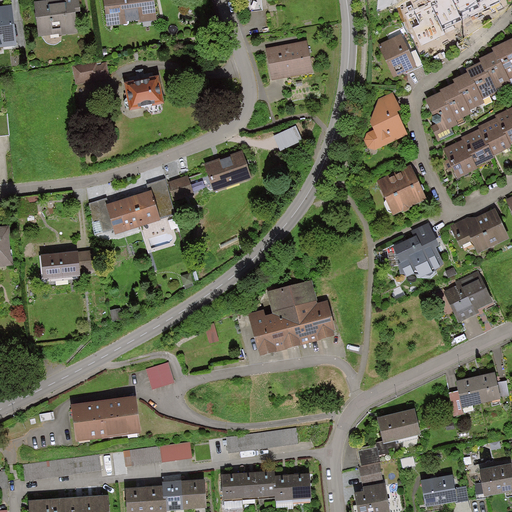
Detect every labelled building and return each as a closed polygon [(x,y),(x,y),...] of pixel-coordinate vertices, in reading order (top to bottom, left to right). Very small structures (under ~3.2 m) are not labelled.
[(60,0),(61,1),(38,3),(41,35),(54,34),(53,30),(61,29),(61,33),(75,32),(73,12),(78,12),(77,0),(60,0)] [(152,0),(105,0),(109,24),(154,19),(152,0)] [(247,0),(248,10),(263,9),(261,0),(247,0)] [(429,0),(429,2),(414,9),(412,4),(407,7),(409,11),(405,13),(422,48),(447,36),(444,30),(463,21),(461,17),(481,7),(480,4),(488,0),(429,0)] [(9,8),(0,9),(0,46),(14,45),(9,8)] [(408,34),(381,46),(395,75),(407,70),(408,72),(423,65),(408,34)] [(287,45),(266,50),(273,79),(284,77),(283,74),(309,68),(310,72),(313,72),(306,42),(298,44),(298,45),(288,48),(287,45)] [(508,42),(493,49),(494,52),(509,81),(510,85),(511,84),(511,44),(510,45),(508,42)] [(494,52),(480,59),(481,62),(496,91),(498,94),(506,90),(503,84),(509,81),(494,52)] [(96,61),(74,66),(77,83),(108,76),(105,63),(97,65),(96,61)] [(481,62),(466,70),(468,73),(482,102),(484,106),(493,101),(490,94),(496,91),(481,62)] [(468,73),(454,80),(455,83),(470,112),(472,116),(480,112),(476,105),(482,102),(468,73)] [(130,84),(126,85),(129,97),(124,99),(124,105),(131,110),(147,107),(148,111),(152,115),(159,113),(163,108),(162,102),(167,102),(163,84),(160,83),(159,78),(153,79),(151,74),(130,79),(130,84)] [(455,83),(440,90),(442,94),(456,123),(458,127),(467,123),(463,116),(470,112),(455,83)] [(439,125),(432,128),(438,141),(454,133),(451,126),(456,123),(442,94),(428,102),(439,125)] [(380,105),(372,121),(377,131),(369,136),(368,140),(370,145),(376,147),(405,133),(396,113),(399,110),(393,98),(380,105)] [(511,110),(496,118),(497,120),(509,144),(511,142),(511,110)] [(8,113),(0,114),(0,136),(10,136),(8,113)] [(497,120),(479,129),(481,131),(492,155),(510,146),(509,144),(497,120)] [(481,131),(463,140),(464,143),(475,166),(494,157),(492,155),(481,131)] [(464,143),(446,151),(458,177),(477,168),(475,166),(464,143)] [(221,166),(208,170),(215,190),(250,178),(241,153),(220,161),(221,166)] [(410,169),(380,184),(394,213),(424,198),(410,169)] [(186,178),(169,184),(174,199),(191,193),(186,178)] [(95,235),(124,226),(125,229),(150,223),(148,219),(156,216),(157,219),(171,215),(176,214),(173,202),(167,179),(147,186),(150,193),(136,197),(114,204),(110,205),(108,198),(90,203),(95,235)] [(26,198),(17,199),(18,218),(28,217),(28,212),(37,212),(37,207),(26,207),(26,198)] [(468,219),(453,226),(460,241),(462,240),(460,237),(470,233),(477,247),(479,246),(481,249),(506,238),(495,213),(482,219),(483,220),(471,226),(468,219)] [(412,240),(396,248),(403,264),(400,265),(402,274),(418,274),(423,267),(430,266),(435,271),(444,264),(438,254),(432,242),(435,240),(428,224),(413,231),(417,240),(413,242),(412,240)] [(0,264),(12,263),(8,228),(0,228),(0,264)] [(98,252),(78,254),(79,269),(100,267),(98,252)] [(78,254),(42,256),(44,278),(80,275),(79,269),(78,254)] [(463,285),(452,290),(455,297),(452,298),(462,319),(476,312),(474,309),(488,301),(475,274),(461,281),(463,285)] [(306,283),(285,289),(300,343),(333,334),(325,303),(313,306),(306,283)] [(262,354),(300,343),(285,289),(272,292),(279,318),(267,321),(264,313),(252,316),(262,354)] [(120,309),(112,311),(114,320),(122,318),(120,309)] [(45,342),(36,344),(37,361),(50,358),(45,342)] [(168,363),(149,369),(155,390),(175,384),(168,363)] [(495,375),(477,379),(482,401),(500,397),(497,383),(495,375)] [(477,379),(459,383),(460,390),(463,405),(482,401),(477,379)] [(510,395),(507,381),(497,383),(500,397),(510,395)] [(460,390),(449,393),(454,415),(465,413),(463,405),(460,390)] [(135,398),(74,408),(79,440),(140,430),(135,398)] [(53,410),(46,412),(50,425),(57,424),(53,410)] [(412,412),(382,420),(387,439),(397,437),(417,432),(412,412)] [(297,429),(227,438),(229,453),(299,443),(297,429)] [(397,437),(387,439),(377,441),(378,447),(380,455),(400,451),(397,437)] [(191,443),(125,450),(126,465),(192,458),(191,443)] [(378,447),(358,450),(362,467),(381,462),(380,455),(378,447)] [(101,454),(24,465),(26,479),(102,469),(101,454)] [(380,464),(360,468),(364,483),(383,479),(380,464)] [(489,470),(482,471),(485,484),(486,493),(511,488),(511,473),(511,466),(496,469),(496,467),(488,468),(489,470)] [(275,472),(258,473),(260,496),(277,495),(276,477),(275,472)] [(258,473),(241,474),(242,497),(260,496),(258,473)] [(241,474),(223,475),(224,498),(242,497),(241,474)] [(310,475),(292,476),(293,498),(311,497),(310,475)] [(292,476),(276,477),(277,495),(277,499),(293,498),(292,476)] [(431,481),(424,482),(428,504),(456,499),(452,477),(439,479),(438,478),(431,479),(431,481)] [(206,482),(183,483),(185,508),(207,506),(206,482)] [(183,483),(165,484),(165,488),(166,509),(185,508),(183,483)] [(485,484),(476,485),(478,499),(487,498),(486,493),(485,484)] [(355,494),(357,505),(355,506),(355,511),(377,511),(386,510),(384,500),(388,499),(385,485),(364,488),(365,493),(355,494)] [(146,511),(166,511),(166,509),(165,488),(146,489),(146,511)] [(128,511),(146,511),(146,489),(127,490),(128,511)] [(110,511),(109,497),(95,498),(96,511),(110,511)] [(84,511),(83,498),(65,499),(66,511),(84,511)] [(96,511),(95,498),(83,498),(84,511),(96,511)] [(66,511),(65,499),(48,500),(48,511),(66,511)] [(48,511),(48,500),(30,501),(30,511),(48,511)]
